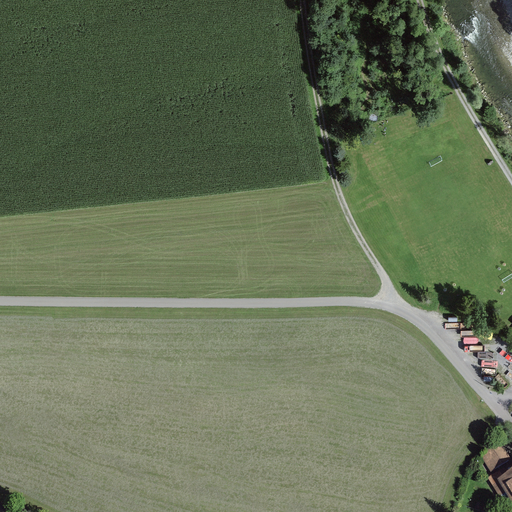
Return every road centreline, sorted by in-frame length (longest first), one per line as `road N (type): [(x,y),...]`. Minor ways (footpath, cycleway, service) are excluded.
road 1 (unclassified): [(0,300),(353,302),(397,309),(420,323),(511,425)]
road 2 (track): [(384,306),(390,285),(349,219),(329,156),(304,0)]
road 3 (track): [(421,0),(456,93),(511,182)]
